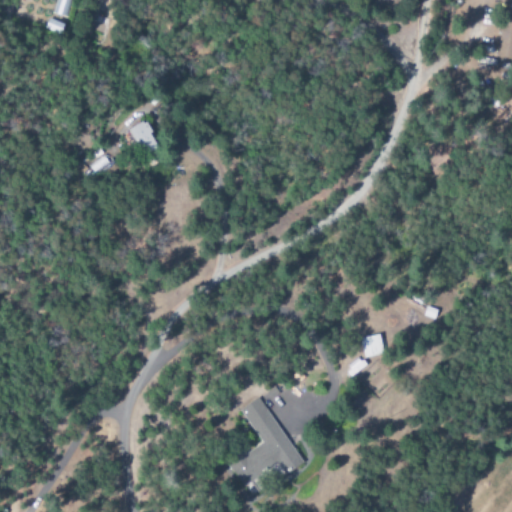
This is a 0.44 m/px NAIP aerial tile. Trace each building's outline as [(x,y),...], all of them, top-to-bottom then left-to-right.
[(70,0),(56,0),(55,16),(68,17),(70,0)] [(511,61),(511,11),(506,9),(492,56),(511,61)] [(127,130),(142,158),(158,149),(144,121),(127,130)] [(382,353),(378,334),(359,338),(363,357),(382,353)] [(300,464),(258,397),(239,409),(260,443),(245,453),(243,449),(224,461),(240,486),(275,464),(282,475),(300,464)]
